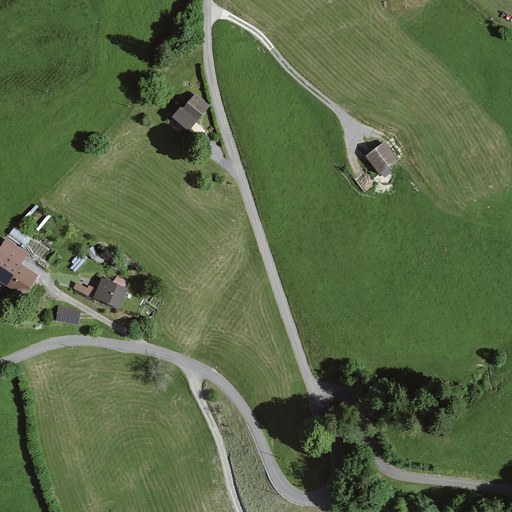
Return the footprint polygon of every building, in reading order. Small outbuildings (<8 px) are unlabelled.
[(193,95),(171,120),(187,134),(209,109),(193,95)] [(385,145),(364,161),(377,179),(398,163),(385,145)] [(5,237),(0,243),(0,287),(19,302),(37,279),(19,266),(29,254),(5,237)] [(77,284),(73,291),(92,301),(118,311),(128,290),(101,280),(96,291),(89,287),(86,290),(77,284)] [(80,312),(57,310),(55,325),(79,327),(80,312)]
